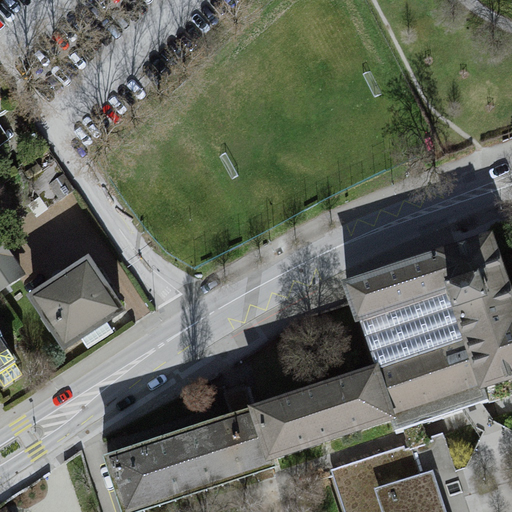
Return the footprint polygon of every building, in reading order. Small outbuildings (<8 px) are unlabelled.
[(511,288),(494,236),(339,289),(367,373),(248,411),(266,467),(511,382),(511,288)] [(0,242),(0,304),(29,285),(0,242)] [(97,271),(41,308),(76,360),(132,323),(97,271)] [(0,331),(0,393),(29,373),(0,331)] [(135,511),(266,467),(248,411),(107,456),(124,511),(135,511)] [(465,511),(439,430),(323,468),(337,511),(465,511)]
